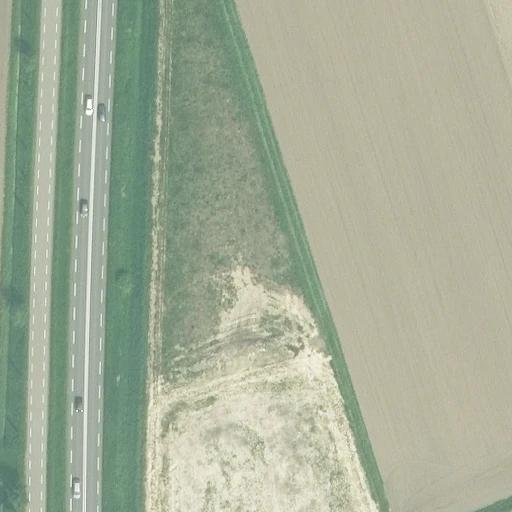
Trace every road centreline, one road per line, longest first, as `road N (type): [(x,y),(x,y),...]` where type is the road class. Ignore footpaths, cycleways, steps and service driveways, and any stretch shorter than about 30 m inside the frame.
road 1 (track): [(386,511),(223,0)]
road 2 (primary): [(80,511),(99,0)]
road 3 (unclassified): [(40,511),(55,0)]
